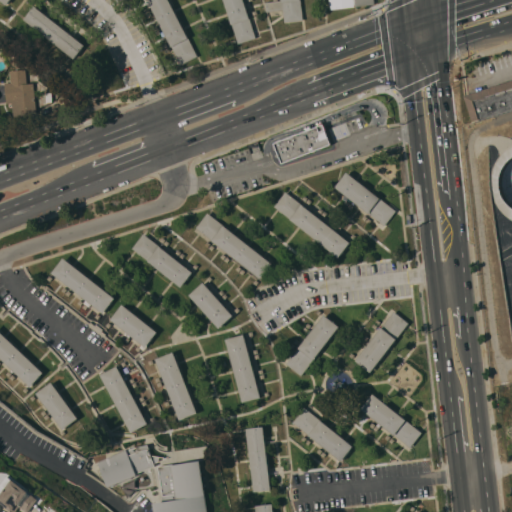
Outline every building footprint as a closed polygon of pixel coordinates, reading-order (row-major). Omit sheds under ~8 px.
[(170,0),(198,55),(181,64),(148,0),(170,0)] [(244,0),(256,37),(238,43),(224,0),(244,0)] [(285,22),(283,9),(267,11),(266,2),(282,0),(300,0),(303,20),(285,22)] [(329,0),(374,0),(375,3),(331,9),(329,0)] [(24,19),(35,5),(39,9),(40,8),(81,40),(80,41),(85,44),(74,58),(24,19)] [(6,83),(12,82),(11,70),(27,69),(28,83),(34,83),(37,115),(14,116),(12,102),(7,103),(6,83)] [(511,79),(511,109),(472,122),(464,95),(511,79)] [(325,146),(326,148),(321,150),(320,148),(315,150),(316,152),(311,154),(310,152),(283,163),(278,152),(276,153),(275,150),(277,149),(275,142),(307,130),(306,128),(311,126),(312,128),(324,123),(330,138),(331,138),(333,142),(331,142),(332,144),(325,146)] [(396,210),(385,225),(369,212),(369,213),(336,187),(348,171),(396,210)] [(291,219),(291,218),(275,206),(286,191),(351,242),(339,257),(291,219)] [(273,263),(261,278),(213,240),(197,227),(208,212),(273,263)] [(193,271),(182,286),(133,248),(144,233),(193,271)] [(52,272),(64,257),(115,297),(104,312),(52,272)] [(234,315),(220,328),(190,294),(204,282),(234,315)] [(158,331),(147,347),(112,319),(123,304),(158,331)] [(371,372),(356,360),(395,311),(409,322),(371,372)] [(318,354),(301,375),(287,364),(299,348),(299,347),(325,314),(340,326),(318,354)] [(0,329),(44,372),(31,386),(0,357),(0,329)] [(226,339),(245,334),(261,397),(243,402),(226,339)] [(156,358),(174,351),(198,412),(180,419),(156,358)] [(101,374),(118,365),(148,423),(131,432),(101,374)] [(79,418),(63,429),(37,393),(53,381),(79,418)] [(411,447),(395,435),(395,434),(362,408),(373,393),(407,419),(407,420),(422,432),(411,447)] [(354,446),(342,461),(293,422),(305,407),(354,446)] [(264,426),(272,489),(254,491),(247,428),(264,426)] [(108,487),(98,462),(127,449),(128,451),(131,449),(130,447),(135,446),(135,447),(137,446),(138,447),(148,444),(150,449),(149,449),(152,455),(168,458),(155,463),(156,466),(137,473),(138,475),(108,487)] [(202,460),(207,495),(206,495),(208,511),(155,511),(154,503),(164,501),(163,496),(164,495),(160,466),(175,463),(175,464),(202,460)] [(30,491),(28,493),(31,495),(32,494),(39,499),(29,511),(20,506),(15,511),(13,511),(0,500),(0,485),(8,475),(14,480),(14,479),(30,491)] [(256,511),(256,505),(273,503),(274,511),(256,511)]
